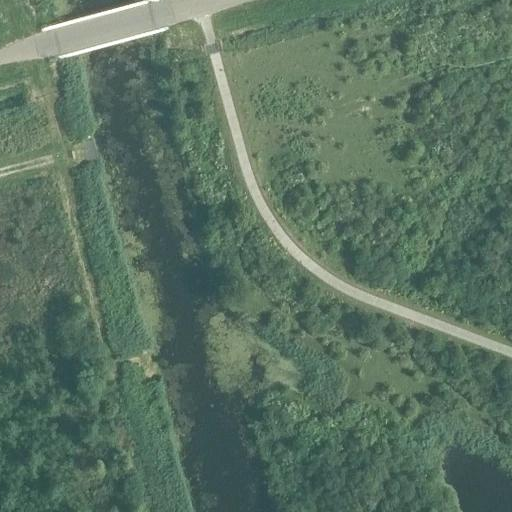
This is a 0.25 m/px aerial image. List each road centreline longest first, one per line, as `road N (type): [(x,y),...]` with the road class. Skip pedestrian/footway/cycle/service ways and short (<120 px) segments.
road 1 (unclassified): [(0,59),(222,0)]
road 2 (track): [(59,158),(3,0)]
